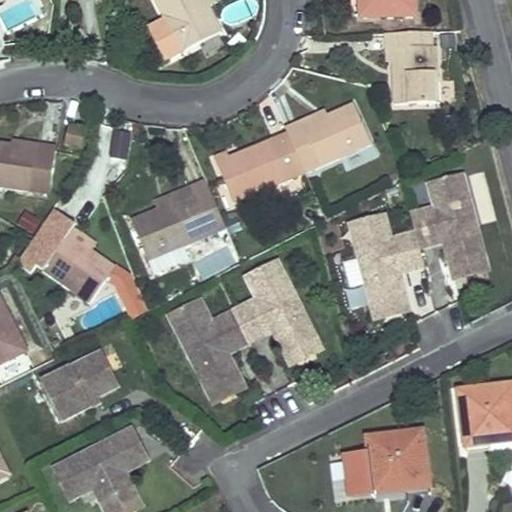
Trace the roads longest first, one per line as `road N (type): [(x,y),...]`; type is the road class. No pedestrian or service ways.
road 1 (residential): [(511,327),(231,461),(260,511)]
road 2 (residential): [(0,90),(70,83),(169,107),(204,103),(258,72),(275,47),(283,0)]
